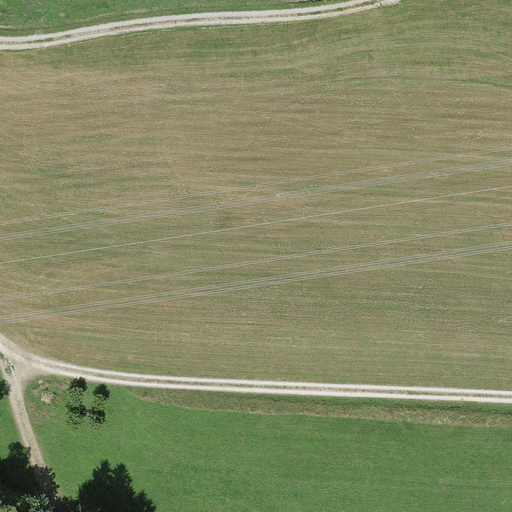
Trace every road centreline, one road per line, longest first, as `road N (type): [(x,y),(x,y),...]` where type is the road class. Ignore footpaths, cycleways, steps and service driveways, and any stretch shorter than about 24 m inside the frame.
road 1 (track): [(511,400),(139,381),(10,366)]
road 2 (track): [(370,0),(319,13),(197,16),(0,48)]
road 3 (track): [(0,352),(50,511)]
